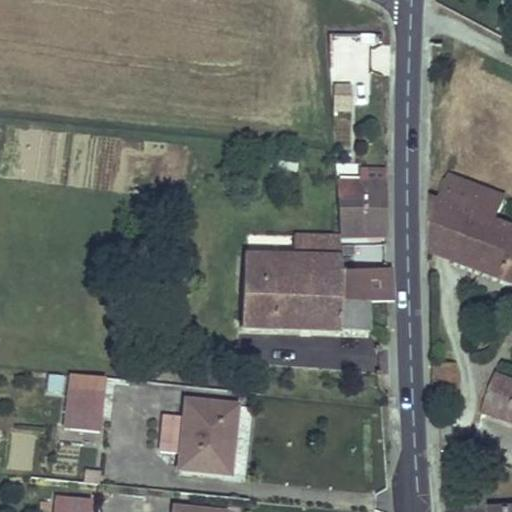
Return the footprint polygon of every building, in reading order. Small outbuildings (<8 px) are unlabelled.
[(340,44),(329,46),(330,59),(341,58),(340,44)] [(350,112),(350,86),(330,87),(331,113),(350,112)] [(506,199),(450,176),(440,201),(468,213),(496,224),(506,199)] [(385,177),(336,177),(337,196),(338,233),(385,233),(385,177)] [(431,197),(431,255),(449,262),(468,213),(440,201),(431,197)] [(449,262),(511,285),(511,230),(496,224),(468,213),(449,262)] [(144,227),(131,224),(120,273),(132,276),(144,227)] [(338,233),(292,233),(292,255),(340,256),(338,233)] [(292,255),(246,252),(243,308),(241,321),(372,330),(372,324),(387,325),(396,325),(394,300),(340,299),(341,270),(340,256),(292,255)] [(385,269),(341,270),(340,299),(394,300),(394,270),(385,269)] [(457,390),(458,360),(436,360),(436,390),(457,390)] [(511,381),(494,375),(482,410),(511,421),(511,381)] [(108,390),(73,386),(68,426),(104,429),(108,390)] [(229,477),(239,404),(191,400),(189,421),(167,420),(162,454),(185,455),(184,471),(229,477)] [(61,500),(98,504),(99,497),(62,493),(61,500)] [(61,500),(59,511),(97,511),(98,504),(61,500)]
